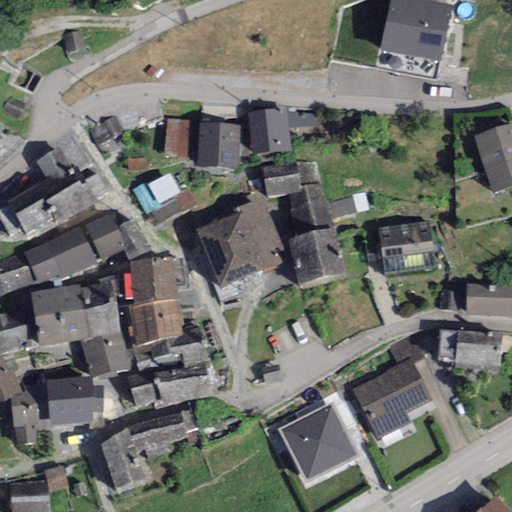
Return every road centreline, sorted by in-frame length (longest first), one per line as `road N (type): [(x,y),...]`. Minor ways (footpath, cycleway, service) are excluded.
road 1 (residential): [(0,180),(58,125),(115,93),(511,92)]
road 2 (residential): [(112,511),(92,444),(129,421),(279,384),(407,322),(511,330)]
road 3 (tertiary): [(402,511),(511,445)]
